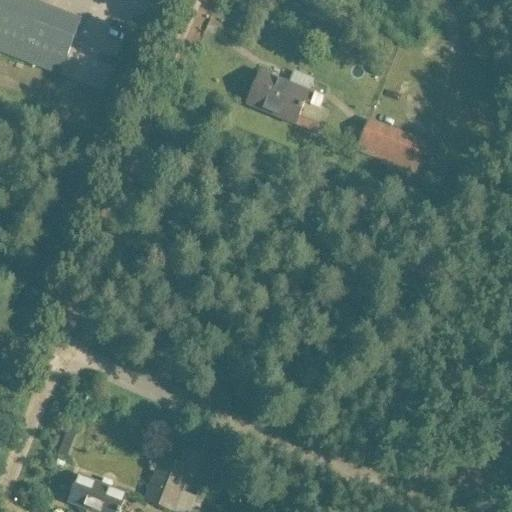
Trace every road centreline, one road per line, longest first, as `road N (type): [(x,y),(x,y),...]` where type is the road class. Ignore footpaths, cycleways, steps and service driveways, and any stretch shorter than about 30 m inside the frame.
road 1 (unclassified): [(0,499),(191,7)]
road 2 (unknown): [(55,356),(355,480)]
